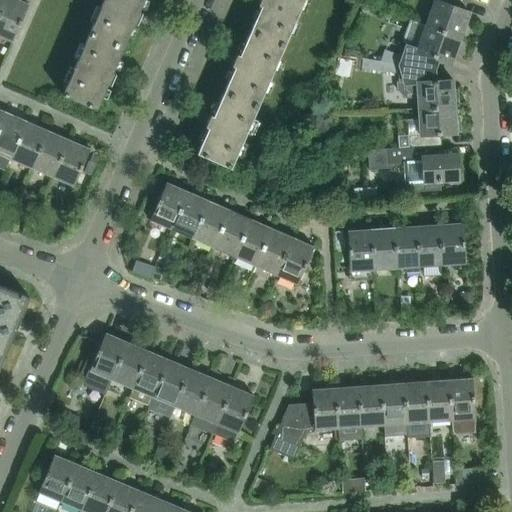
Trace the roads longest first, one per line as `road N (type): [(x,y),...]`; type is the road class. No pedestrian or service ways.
road 1 (residential): [(79,280),(294,351),(506,334)]
road 2 (residential): [(506,334),(490,89),(511,13)]
road 3 (residential): [(203,0),(79,280)]
road 4 (residential): [(0,470),(79,280)]
